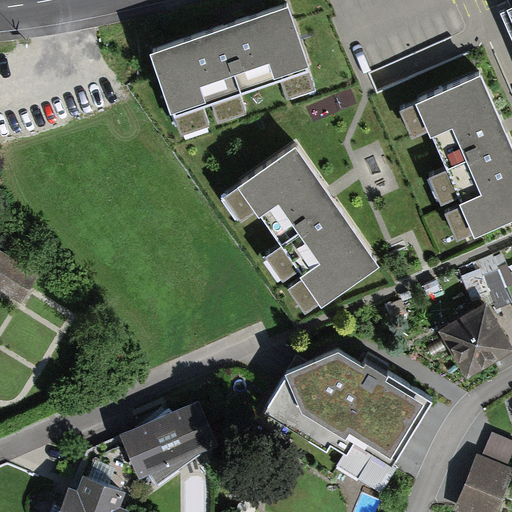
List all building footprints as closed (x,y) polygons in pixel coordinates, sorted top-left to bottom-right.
[(511,0),(487,0),(511,57),(511,0)] [(313,67),(291,2),(153,50),(175,114),(313,67)] [(457,239),(511,215),(511,144),(480,71),(399,105),(411,133),(428,126),(445,166),(429,173),(457,239)] [(370,250),(289,129),(208,183),(290,304),(370,250)] [(36,279),(0,258),(0,295),(21,307),(36,279)] [(483,307),(436,332),(462,379),(508,353),(483,307)] [(426,390),(337,336),(268,364),(244,403),(370,480),(426,390)] [(197,401),(120,438),(143,487),(221,450),(197,401)] [(476,455),(454,507),(464,511),(493,511),(511,471),(476,455)] [(121,511),(123,508),(65,485),(54,511),(121,511)]
